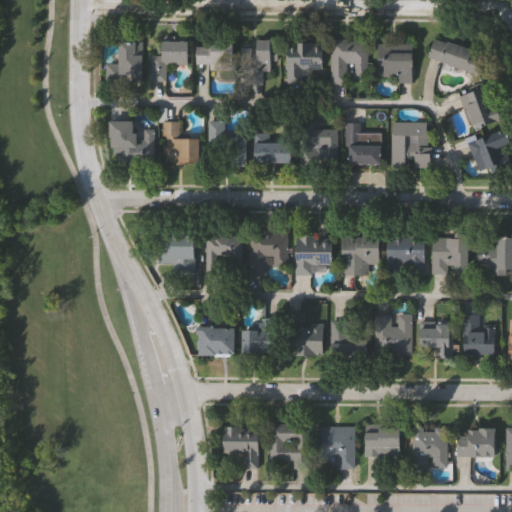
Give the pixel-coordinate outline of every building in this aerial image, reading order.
[(482,73),(430,59),(435,38),(487,52),(482,73)] [(199,65),(199,45),(213,45),(213,39),(235,39),(235,71),(211,71),(211,65),(199,65)] [(278,40),(277,72),(265,72),(265,84),(244,83),(244,39),(278,40)] [(333,39),(368,39),(368,76),(351,76),(351,83),(333,83),(333,39)] [(108,63),(120,63),(120,41),(145,41),(145,81),(108,81),(108,63)] [(153,55),(164,55),(164,41),(190,41),(190,63),(168,63),(168,81),(153,81),(153,55)] [(325,43),(325,68),(303,68),(303,79),(289,79),(289,43),(325,43)] [(415,43),(415,80),(378,79),(379,43),(415,43)] [(462,95),(489,86),(501,119),(474,129),(462,95)] [(119,165),(119,119),(136,119),(136,130),(155,130),(155,165),(119,165)] [(181,121),(181,138),(202,138),(202,163),(164,163),(164,121),(181,121)] [(210,166),(210,121),(228,121),(228,135),(249,135),(249,166),(210,166)] [(339,128),(339,163),(301,163),(301,121),(315,121),(315,128),(339,128)] [(393,121),(431,121),(431,167),(393,167),(393,121)] [(347,123),(362,123),(362,132),(383,132),(383,163),(347,163),(347,123)] [(480,173),(470,141),(508,128),(511,140),(511,143),(503,147),(508,163),(480,173)] [(257,163),(257,139),(295,139),(295,163),(257,163)] [(160,232),(197,232),(197,266),(160,266),(160,232)] [(210,261),(210,232),(243,233),(242,261),(210,261)] [(270,263),(270,274),(252,274),(253,232),(289,233),(288,263),(270,263)] [(380,264),(368,263),(368,274),(343,274),(343,233),(380,233),(380,264)] [(433,273),(434,233),(470,234),(470,265),(450,265),(449,273),(433,273)] [(389,269),(389,235),(426,234),(426,269),(389,269)] [(334,235),(334,265),(314,265),(314,273),(298,273),(298,235),(334,235)] [(511,235),(511,273),(491,273),(491,264),(480,264),(480,235),(511,235)] [(378,314),(395,314),(395,313),(412,313),(412,354),(377,354),(378,314)] [(496,353),(463,353),(464,314),(480,314),(480,324),(496,325),(496,353)] [(243,329),(260,329),(260,317),(277,317),(277,352),(243,352),(243,329)] [(333,319),(368,319),(368,355),(333,356),(333,319)] [(325,354),(293,354),(293,321),(325,321),(325,354)] [(438,356),(438,347),(422,347),(422,322),(453,322),(453,356),(438,356)] [(200,355),(200,327),(237,327),(237,355),(200,355)] [(272,458),(271,423),(310,423),(311,467),(294,467),(294,458),(272,458)] [(337,467),(337,457),(321,457),(321,425),(355,425),(355,467),(337,467)] [(402,425),(402,455),(366,455),(366,425),(402,425)] [(224,452),(225,427),(260,428),(260,467),(244,467),(244,453),(224,452)] [(448,467),(413,467),(413,427),(448,427),(448,467)] [(459,456),(459,433),(468,433),(468,428),(497,428),(497,456),(459,456)]
